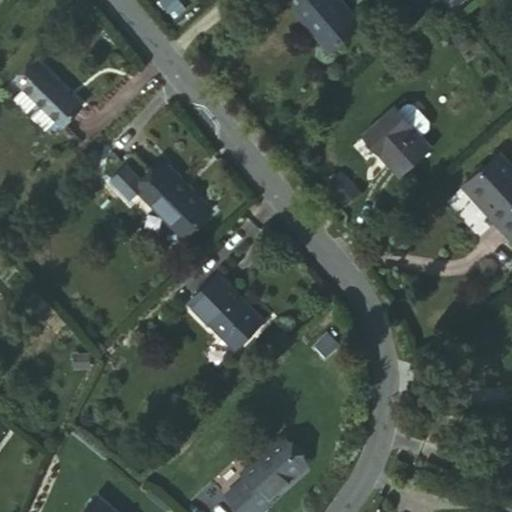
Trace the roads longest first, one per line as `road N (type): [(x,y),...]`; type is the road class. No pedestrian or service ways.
road 1 (residential): [(335,511),(379,438),(385,369),(369,314),(328,251),(115,0)]
road 2 (unknown): [(385,369),(511,374)]
